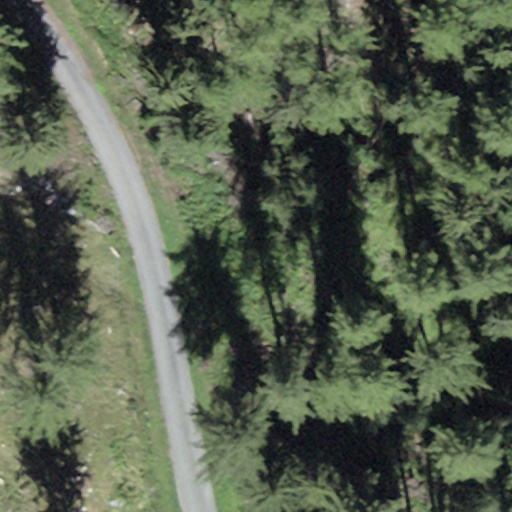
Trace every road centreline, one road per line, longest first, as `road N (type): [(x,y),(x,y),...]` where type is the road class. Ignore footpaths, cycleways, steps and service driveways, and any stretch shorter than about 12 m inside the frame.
road 1 (track): [(147,243),(119,162),(17,0)]
road 2 (track): [(197,511),(147,243)]
